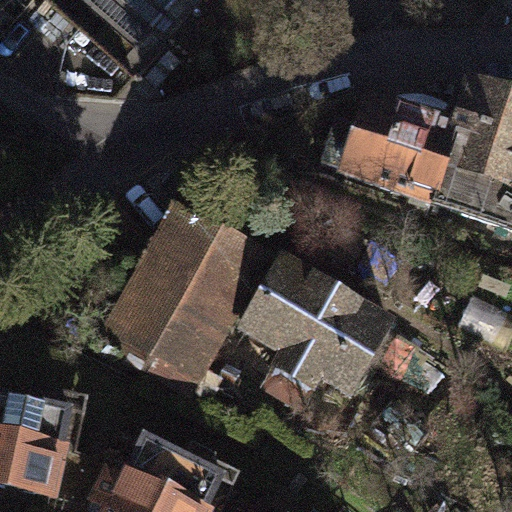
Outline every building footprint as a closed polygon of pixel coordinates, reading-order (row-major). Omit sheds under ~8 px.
[(511,85),(469,71),(455,115),(367,86),(339,171),(511,227),(511,85)] [(172,199),(102,337),(200,386),(270,249),(172,199)] [(284,251),(237,329),(278,353),(271,364),(317,391),(323,380),(353,397),(399,319),(284,251)] [(0,486),(58,498),(70,443),(66,442),(74,403),(0,387),(0,486)] [(104,507),(101,511),(214,511),(217,506),(212,503),(227,473),(144,431),(123,474),(106,466),(89,499),(104,507)]
